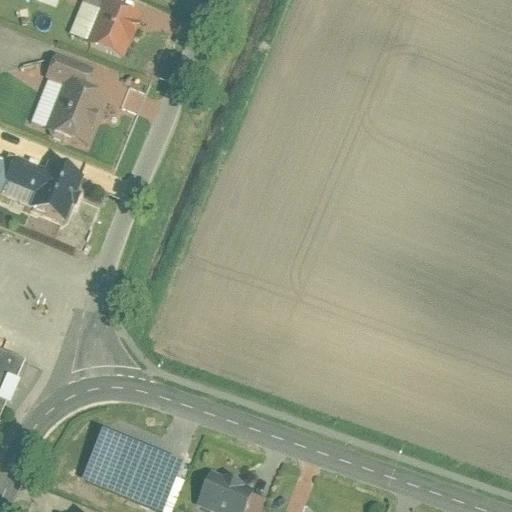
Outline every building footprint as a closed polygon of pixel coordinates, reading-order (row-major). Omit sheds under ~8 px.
[(133,22),(98,8),(80,50),(116,65),(133,22)] [(86,74),(50,60),(40,84),(56,90),(76,98),(86,74)] [(76,98),(56,90),(38,139),(80,154),(98,105),(76,98)] [(82,184),(9,156),(0,177),(0,203),(64,229),(82,184)] [(90,439),(71,486),(135,511),(168,511),(179,486),(170,483),(174,472),(90,439)] [(250,493),(209,477),(195,510),(199,511),(262,511),(266,504),(249,497),(250,493)]
